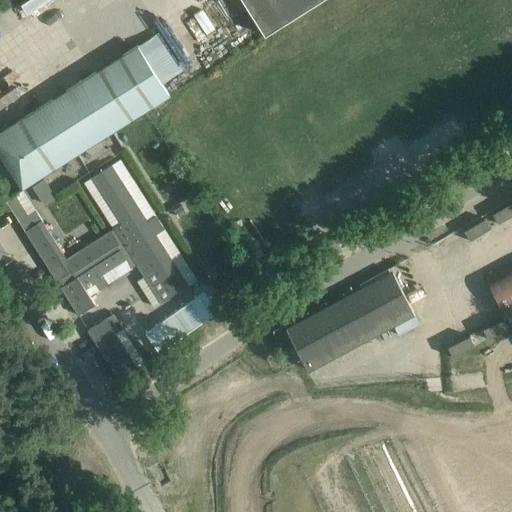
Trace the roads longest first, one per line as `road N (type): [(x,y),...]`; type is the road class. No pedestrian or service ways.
road 1 (unclassified): [(98,438),(511,170)]
road 2 (unclassified): [(98,438),(0,277)]
